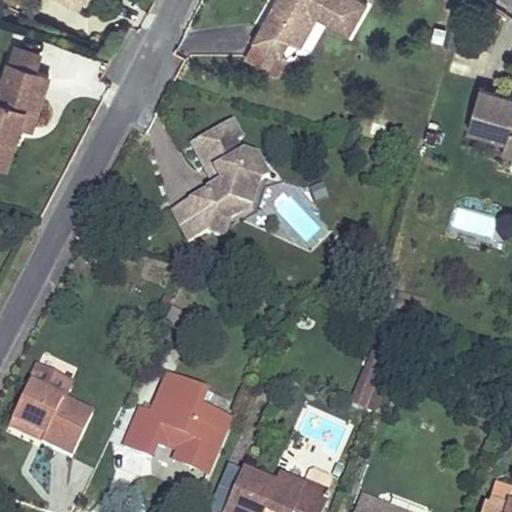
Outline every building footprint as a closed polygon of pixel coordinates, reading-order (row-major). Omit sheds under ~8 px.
[(349,35),(367,2),(364,0),(275,0),(252,41),(254,42),(280,56),(288,41),(300,47),(317,17),(349,35)] [(442,43),(446,29),(435,26),(431,40),(442,43)] [(280,56),(254,42),(246,56),(277,74),(286,60),(280,56)] [(15,45),(10,61),(34,69),(40,53),(15,45)] [(32,129),(50,74),(34,69),(10,61),(8,61),(2,79),(0,86),(0,165),(6,168),(16,139),(20,126),(25,127),(32,129)] [(511,150),(511,96),(480,87),(468,130),(506,141),(504,148),(511,150)] [(232,124),(191,147),(203,169),(213,172),(220,184),(213,187),(171,211),(188,242),(208,231),(225,236),(229,220),(252,208),(259,184),(267,179),(256,160),(242,156),(235,143),(241,140),(232,124)] [(20,126),(16,139),(21,141),(25,127),(20,126)] [(213,172),(203,169),(213,187),(220,184),(213,172)] [(314,202),(326,197),(321,184),(309,189),(314,202)] [(397,294),(392,311),(421,320),(426,303),(397,294)] [(184,315),(171,309),(164,323),(177,329),(184,315)] [(351,402),(366,408),(377,379),(388,383),(396,362),(372,353),(351,402)] [(71,458),(92,415),(62,401),(70,384),(36,368),(11,420),(44,436),(40,443),(71,458)] [(157,446),(164,449),(168,441),(180,446),(178,450),(195,463),(210,469),(227,428),(208,420),(206,426),(193,420),(199,407),(205,393),(166,377),(150,415),(139,411),(124,448),(151,459),(157,446)] [(377,412),(388,383),(377,379),(366,408),(377,412)] [(230,421),(199,407),(193,420),(206,426),(208,420),(227,428),(230,421)] [(44,436),(11,420),(8,427),(40,443),(44,436)] [(210,469),(195,463),(178,450),(180,446),(168,441),(164,449),(176,454),(173,462),(207,476),(210,469)] [(308,472),(304,483),(326,492),(330,482),(328,476),(314,470),(308,472)] [(274,484),(241,471),(223,511),(321,511),(329,494),(326,492),(304,483),(302,487),(278,476),(274,484)] [(511,511),(511,502),(508,501),(511,492),(494,486),(487,509),(483,508),(481,511),(511,511)] [(395,511),(360,498),(354,511),(395,511)]
